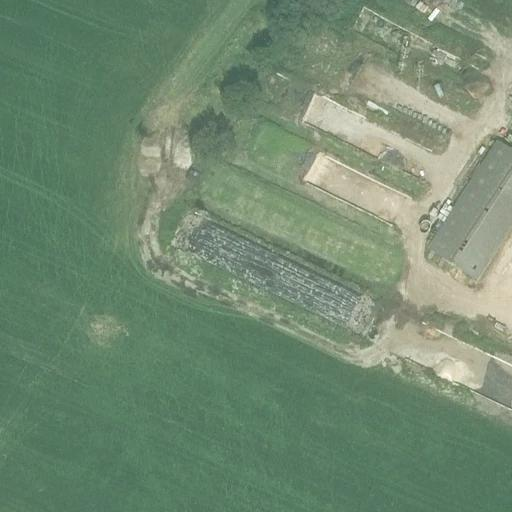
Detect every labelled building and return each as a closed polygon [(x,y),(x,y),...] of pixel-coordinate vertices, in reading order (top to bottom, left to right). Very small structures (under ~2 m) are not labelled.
[(486,63),(495,46),(460,29),(452,46),(486,63)] [(385,156),(397,130),(383,125),(372,151),(385,156)] [(266,157),(288,164),(295,141),(274,134),(266,157)] [(477,280),(488,263),(506,269),(511,271),(511,151),(498,142),(429,249),(477,280)] [(310,157),(293,161),(297,173),(313,169),(310,157)] [(414,227),(425,209),(412,201),(401,219),(414,227)]
